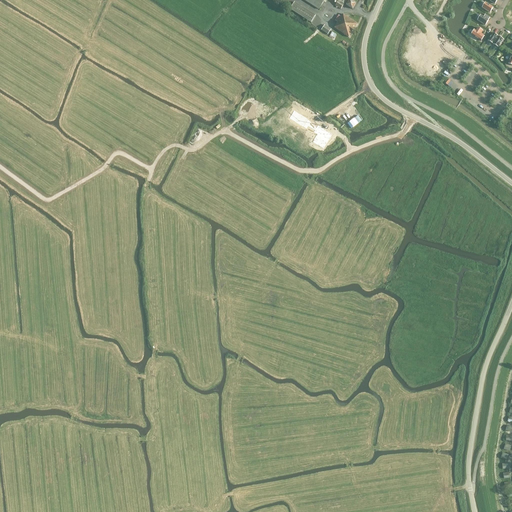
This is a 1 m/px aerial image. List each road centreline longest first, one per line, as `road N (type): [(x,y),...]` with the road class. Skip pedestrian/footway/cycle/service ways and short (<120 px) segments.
road 1 (unclassified): [(511,183),(374,90),(364,50),(381,0)]
road 2 (track): [(154,363),(142,259),(145,194),(165,151),(181,147),(182,159)]
road 3 (track): [(220,133),(314,172),(404,132),(412,116)]
road 4 (unclassified): [(474,511),(468,465),(483,372),(511,303)]
road 5 (track): [(348,462),(361,504),(445,492)]
